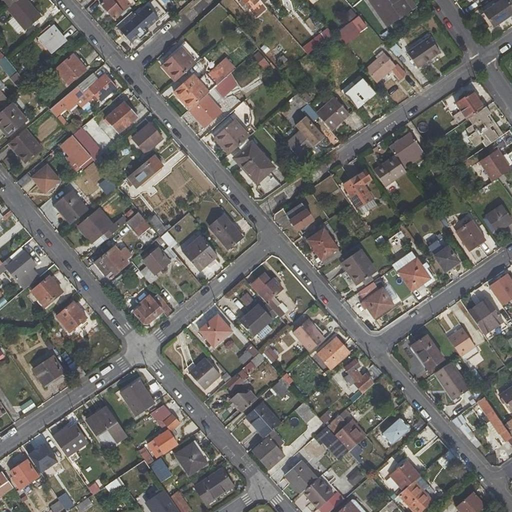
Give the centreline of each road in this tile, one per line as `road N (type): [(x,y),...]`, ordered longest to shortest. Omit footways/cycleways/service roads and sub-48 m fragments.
road 1 (residential): [(0,177),(143,350)]
road 2 (residential): [(274,242),(130,71)]
road 3 (residential): [(482,59),(319,170)]
road 4 (residential): [(143,350),(265,488)]
road 5 (residential): [(490,484),(373,350)]
road 6 (residential): [(143,350),(0,448)]
road 7 (residential): [(274,242),(143,350)]
road 8 (residential): [(511,252),(373,350)]
road 9 (residential): [(373,350),(274,242)]
